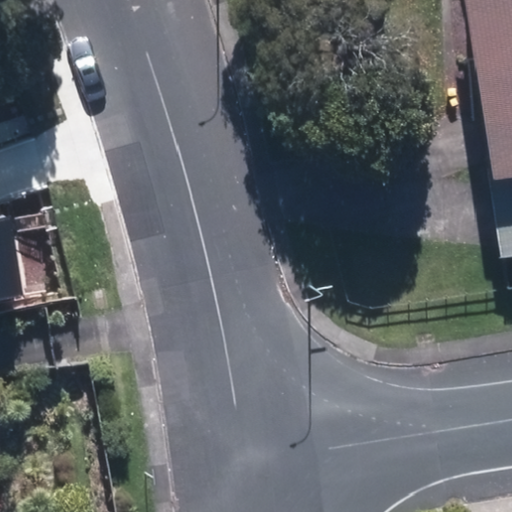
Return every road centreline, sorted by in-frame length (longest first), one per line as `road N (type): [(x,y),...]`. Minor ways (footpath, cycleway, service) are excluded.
road 1 (residential): [(132,0),(191,183),(247,457)]
road 2 (residential): [(511,420),(247,457)]
